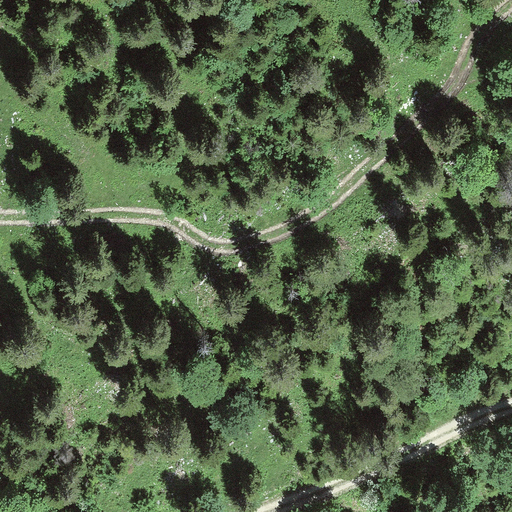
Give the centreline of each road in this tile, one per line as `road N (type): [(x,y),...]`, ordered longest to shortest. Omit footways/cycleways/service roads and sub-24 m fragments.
road 1 (track): [(0,215),(153,216),(207,245),(261,241),(316,213),(447,94),(486,27),(511,3)]
road 2 (track): [(261,511),(511,405)]
